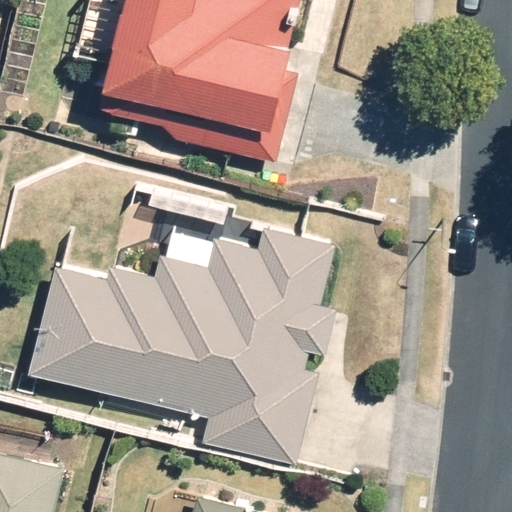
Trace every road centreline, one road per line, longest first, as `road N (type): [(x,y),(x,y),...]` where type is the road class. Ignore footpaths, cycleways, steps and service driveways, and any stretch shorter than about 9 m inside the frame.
road 1 (residential): [(493,386),(511,204)]
road 2 (residential): [(476,511),(493,386)]
